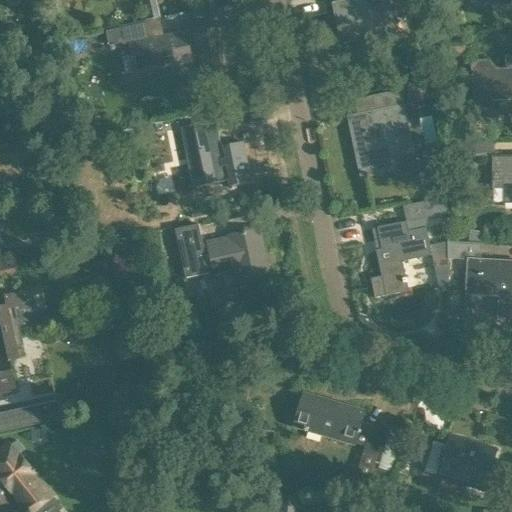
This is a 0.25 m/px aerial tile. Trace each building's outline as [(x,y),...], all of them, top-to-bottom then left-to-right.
[(141,0),(146,21),(159,18),(160,18),(155,0),(141,0)] [(351,0),(332,4),(340,45),(396,34),(389,0),(351,0)] [(226,73),(217,26),(163,37),(159,18),(146,21),(119,27),(119,28),(107,31),(110,45),(122,42),(123,45),(129,44),(131,55),(122,57),(125,74),(134,72),(135,74),(199,61),(202,78),(226,73)] [(468,44),(444,44),(444,56),(468,56),(468,44)] [(495,69),(489,61),(471,62),(474,110),(491,109),(492,109),(493,102),(511,100),(511,55),(504,56),(504,69),(495,69)] [(441,95),(438,83),(408,89),(411,104),(441,95)] [(398,172),(392,144),(410,140),(403,106),(348,118),(352,138),(351,138),(354,151),(355,151),(361,179),(367,178),(367,179),(372,178),(371,177),(398,172)] [(185,155),(188,170),(190,170),(194,189),(228,182),(230,188),(250,184),(241,143),(215,149),(210,123),(182,129),(187,155),(185,155)] [(153,135),(151,124),(136,127),(138,139),(153,135)] [(446,142),(446,157),(475,157),(475,142),(446,142)] [(511,204),(511,156),(491,157),(491,158),(492,158),(492,189),(503,189),(503,203),(502,203),(502,204),(511,204)] [(41,181),(44,194),(67,190),(64,177),(41,181)] [(67,190),(44,194),(46,209),(69,205),(67,190)] [(431,254),(430,247),(426,229),(428,217),(447,213),(443,198),(407,206),(410,221),(393,225),(377,228),(382,250),(376,251),(382,278),(371,280),(374,298),(386,296),(407,292),(405,283),(407,283),(407,279),(404,280),(400,261),(431,254)] [(270,279),(259,230),(228,237),(228,239),(207,244),(208,246),(203,247),(198,226),(175,231),(178,245),(182,265),(185,279),(209,274),(208,269),(212,268),(214,278),(236,273),(238,286),(270,279)] [(482,243),(483,234),(470,233),(470,243),(482,243)] [(447,260),(467,261),(466,294),(499,296),(498,318),(511,318),(511,262),(481,261),(481,245),(448,243),(447,260)] [(0,266),(0,279),(18,275),(16,263),(0,266)] [(447,288),(447,275),(436,277),(439,290),(447,288)] [(0,308),(0,333),(19,330),(39,326),(33,302),(24,304),(22,294),(0,298),(0,305),(1,308),(0,308)] [(115,316),(116,326),(125,325),(123,314),(115,316)] [(19,330),(0,333),(0,404),(17,401),(9,361),(17,360),(15,349),(23,347),(19,330)] [(377,456),(384,429),(371,425),(371,426),(361,424),(364,412),(302,394),(293,427),(355,445),(355,444),(365,446),(363,452),(362,455),(376,459),(377,456)] [(0,433),(35,426),(31,408),(0,414),(0,433)] [(31,428),(32,441),(47,440),(46,427),(31,428)] [(449,437),(446,446),(433,442),(424,472),(437,476),(484,490),(495,450),(449,437)] [(36,511),(53,498),(18,455),(9,443),(0,450),(0,477),(12,492),(17,488),(28,502),(21,508),(24,511),(36,511)] [(412,497),(435,504),(440,488),(417,481),(412,497)] [(307,511),(309,501),(296,500),(296,499),(278,497),(276,511),(307,511)] [(399,511),(399,502),(387,502),(387,511),(399,511)]
